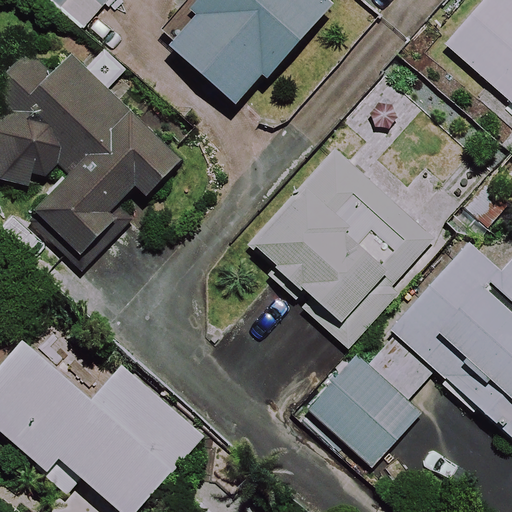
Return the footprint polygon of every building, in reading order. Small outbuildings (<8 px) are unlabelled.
[(107,0),(51,0),(84,27),(107,0)] [(205,0),(165,46),(236,107),(262,77),(269,82),(333,8),(324,0),(205,0)] [(511,0),(487,0),(446,47),(511,105),(511,0)] [(117,222),(108,213),(135,185),(147,197),(180,163),(108,92),(127,73),(104,52),(84,72),(70,58),(51,78),(30,57),(0,87),(0,108),(6,114),(0,119),(0,168),(24,191),(55,160),(74,179),(35,218),(79,261),(117,222)] [(490,174),(387,82),(350,123),(357,128),(251,247),(278,271),(269,281),(349,352),(450,239),(440,230),(490,174)] [(430,376),(472,415),(477,409),(511,440),(511,265),(502,277),(470,247),(388,337),(391,341),(366,367),(358,359),(309,412),(371,469),(419,418),(404,404),(430,376)] [(92,405),(23,345),(0,371),(0,431),(67,490),(79,477),(119,511),(139,511),(204,439),(123,369),(92,405)] [(211,511),(197,499),(185,511),(211,511)]
